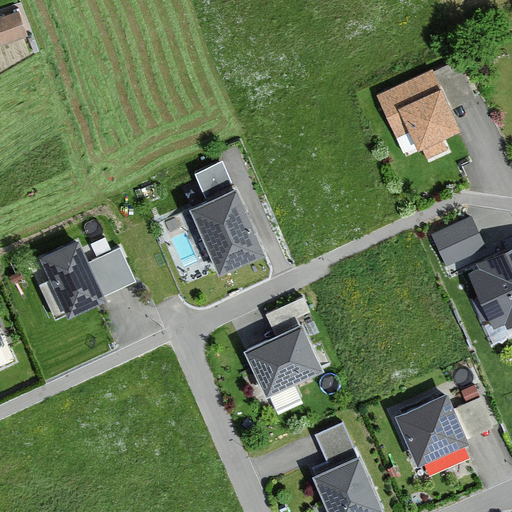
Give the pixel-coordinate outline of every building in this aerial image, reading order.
[(0,48),(24,39),(15,16),(0,21),(0,48)] [(434,70),(378,95),(398,139),(412,132),(420,150),(424,148),(429,159),(449,150),(443,136),(461,128),(452,109),(477,98),(460,62),(435,74),(434,70)] [(222,162),(195,174),(208,203),(235,190),(222,162)] [(208,203),(189,211),(218,277),(266,256),(236,190),(235,190),(208,203)] [(471,215),(431,234),(447,267),(487,247),(471,215)] [(78,240),(39,258),(67,320),(106,302),(103,297),(88,262),(78,240)] [(135,282),(119,248),(88,262),(103,297),(135,282)] [(511,249),(475,266),(478,274),(467,279),(494,339),(511,330),(511,249)] [(274,340),(244,354),(265,398),(321,372),(299,326),(311,320),(302,300),(264,318),(274,340)] [(447,395),(395,416),(416,467),(468,446),(447,395)] [(328,471),(311,478),(325,511),(382,511),(360,459),(355,461),(340,427),(314,438),(328,471)]
